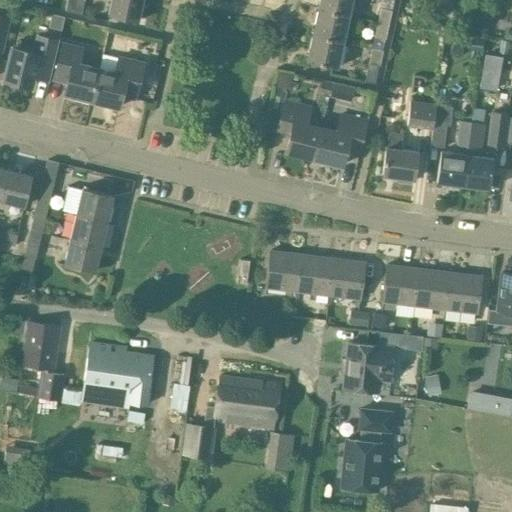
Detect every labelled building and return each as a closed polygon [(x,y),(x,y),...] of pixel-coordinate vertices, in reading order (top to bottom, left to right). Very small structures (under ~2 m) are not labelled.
[(137,21),(141,0),(110,0),(107,15),(137,21)] [(347,17),(351,0),(318,0),(317,10),(347,17)] [(452,0),(440,0),(439,2),(439,10),(447,14),(454,9),(454,0),(452,0)] [(377,23),(388,26),(392,11),(380,9),(377,23)] [(311,36),(342,42),(347,17),(317,10),(311,36)] [(50,14),(47,27),(59,30),(62,17),(60,16),(50,14)] [(0,16),(0,41),(4,43),(9,19),(0,16)] [(385,40),(388,26),(377,23),(374,37),(385,40)] [(445,44),(451,45),(456,41),(456,35),(446,34),(445,44)] [(58,41),(36,36),(32,53),(11,48),(4,80),(31,86),(33,76),(49,80),(58,41)] [(342,42),(311,36),(305,62),(336,69),(342,42)] [(480,39),(470,38),(469,48),(479,49),(480,39)] [(64,95),(91,101),(99,67),(78,62),(82,48),(62,43),(53,80),(67,83),(64,95)] [(383,51),(372,49),(369,63),(380,66),(383,51)] [(497,73),(500,56),(484,53),(481,70),(497,73)] [(99,67),(91,101),(119,108),(122,97),(135,100),(144,63),(118,57),(114,71),(99,67)] [(144,90),(154,92),(157,80),(148,77),(144,90)] [(318,91),(328,93),(330,86),(319,83),(318,91)] [(278,86),(271,115),(280,118),(277,131),(290,134),(286,152),(314,159),(321,129),(305,125),(309,108),(284,102),(286,92),(283,87),(278,86)] [(316,103),(321,104),(326,105),(329,96),(319,93),(316,103)] [(436,103),(410,100),(407,125),(432,129),(433,123),(436,103)] [(473,108),(471,122),(462,185),(489,189),(493,158),(479,156),(485,109),(473,108)] [(507,113),(490,111),(486,144),(503,147),(507,113)] [(321,129),(314,159),(341,166),(346,148),(358,151),(365,122),(339,115),(335,132),(321,129)] [(462,185),(471,122),(459,121),(454,153),(439,151),(436,182),(462,185)] [(433,123),(432,129),(430,146),(443,148),(447,125),(433,123)] [(398,182),(410,184),(411,179),(412,179),(416,152),(399,150),(401,134),(388,133),(386,147),(385,147),(382,175),(398,177),(398,182)] [(46,159),(35,205),(47,208),(58,162),(46,159)] [(31,176),(5,170),(0,190),(0,200),(24,206),(31,176)] [(114,191),(123,193),(125,184),(116,181),(114,191)] [(76,214),(107,222),(113,196),(82,189),(76,214)] [(29,230),(41,233),(47,208),(35,205),(29,230)] [(76,214),(70,239),(101,247),(107,222),(76,214)] [(0,230),(0,242),(14,246),(17,235),(0,230)] [(41,233),(29,230),(24,254),(35,257),(41,233)] [(101,247),(70,239),(64,265),(95,272),(101,247)] [(265,287),(296,291),(301,255),(269,251),(265,287)] [(332,258),(301,255),(296,291),(327,295),(332,258)] [(332,258),(327,295),(359,298),(363,262),(332,258)] [(249,260),(239,259),(236,283),(246,284),(249,260)] [(382,301),(414,305),(418,269),(386,265),(382,301)] [(511,268),(508,268),(507,273),(501,272),(497,310),(511,311),(511,268)] [(444,308),(449,272),(418,269),(414,305),(444,308)] [(480,276),(449,272),(444,308),(476,312),(480,276)] [(348,326),(366,328),(367,313),(349,312),(348,326)] [(384,329),(385,315),(371,314),(370,328),(384,329)] [(36,399),(57,402),(60,387),(57,387),(60,370),(51,369),(58,327),(28,322),(22,364),(38,366),(35,391),(37,391),(36,399)] [(481,328),(467,327),(465,341),(480,342),(481,328)] [(419,338),(406,337),(404,351),(418,352),(419,338)] [(421,350),(435,351),(436,340),(422,339),(421,350)] [(392,347),(347,342),(342,389),(376,393),(378,379),(388,380),(392,347)] [(60,387),(57,402),(80,405),(81,403),(127,410),(128,401),(146,403),(152,356),(135,354),(135,349),(89,343),(82,390),(60,387)] [(213,420),(274,428),(280,384),(219,376),(213,420)] [(427,397),(440,395),(436,376),(424,378),(427,397)] [(18,381),(2,378),(0,387),(0,390),(17,393),(18,381)] [(511,401),(469,394),(466,409),(511,417),(511,401)] [(345,441),(340,488),(378,492),(383,445),(379,444),(381,432),(391,433),(392,414),(360,410),(358,430),(361,430),(359,442),(345,441)] [(146,423),(146,411),(128,411),(128,423),(146,423)] [(184,455),(210,458),(214,428),(188,424),(184,455)] [(278,469),(288,470),(291,434),(281,433),(278,469)] [(176,493),(179,471),(145,466),(142,487),(176,493)] [(430,502),(429,511),(467,511),(468,503),(430,502)]
